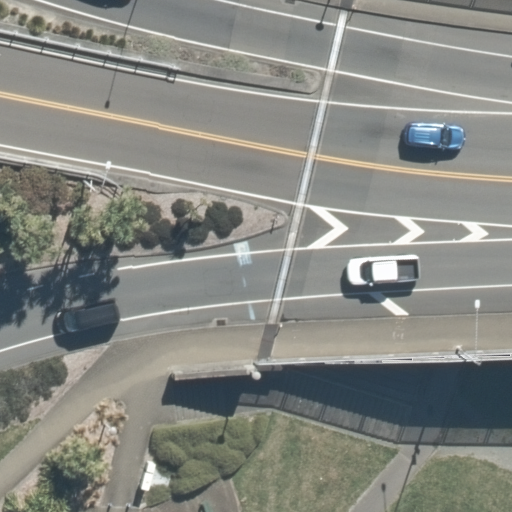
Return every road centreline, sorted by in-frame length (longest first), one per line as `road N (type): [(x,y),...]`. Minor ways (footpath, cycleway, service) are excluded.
road 1 (secondary): [(511,246),(173,273),(0,303)]
road 2 (secondary): [(120,0),(511,87)]
road 3 (secondary): [(511,193),(307,164),(132,119)]
road 4 (secondary): [(132,119),(511,124)]
road 5 (secondary): [(0,94),(132,119)]
